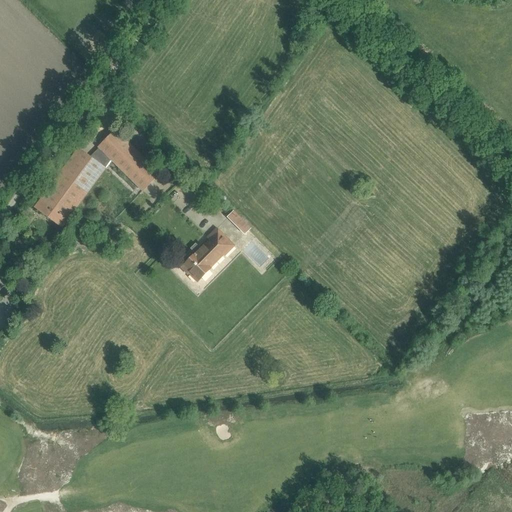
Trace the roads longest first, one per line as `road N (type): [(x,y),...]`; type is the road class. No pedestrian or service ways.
road 1 (track): [(0,212),(155,0)]
road 2 (track): [(343,0),(511,167)]
